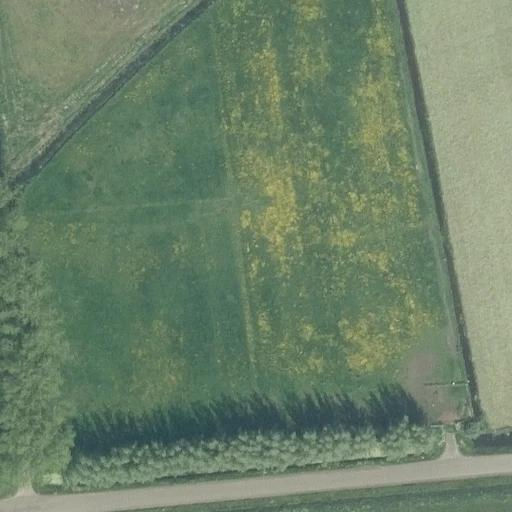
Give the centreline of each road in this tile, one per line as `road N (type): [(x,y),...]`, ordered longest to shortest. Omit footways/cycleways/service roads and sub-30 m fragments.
road 1 (unclassified): [(0,511),(511,466)]
road 2 (track): [(0,355),(27,508)]
